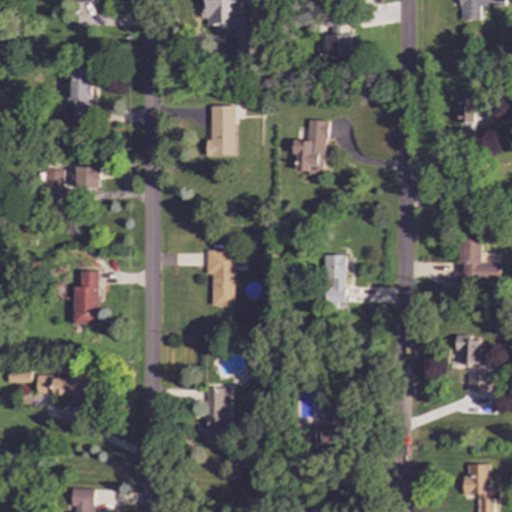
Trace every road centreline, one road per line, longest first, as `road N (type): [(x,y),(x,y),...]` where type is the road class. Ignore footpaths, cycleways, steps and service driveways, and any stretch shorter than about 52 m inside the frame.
road 1 (residential): [(400,511),(405,0)]
road 2 (residential): [(149,511),(151,0)]
